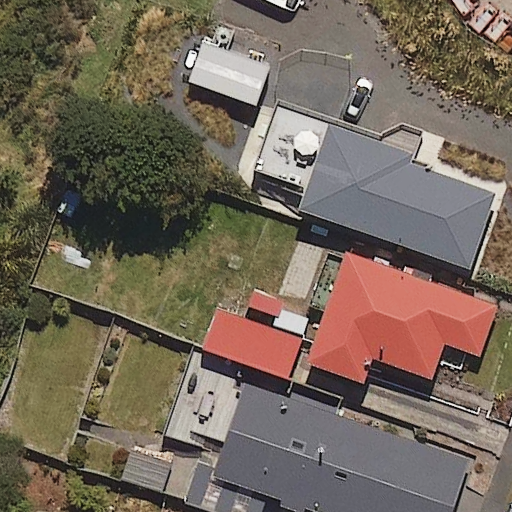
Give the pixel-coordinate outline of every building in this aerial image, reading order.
[(492,184),(405,151),(410,137),(326,105),(292,194),(464,259),(492,184)] [(497,299),(344,240),(300,353),(360,376),(371,347),(427,369),(441,334),(478,348),(497,299)] [(304,333),(215,302),(200,343),(290,374),(304,333)] [(448,511),(468,456),(243,376),(213,461),(191,453),(175,498),(215,511),(258,511),(268,486),(341,511),(448,511)] [(172,459),(128,448),(120,478),(163,490),(172,459)]
